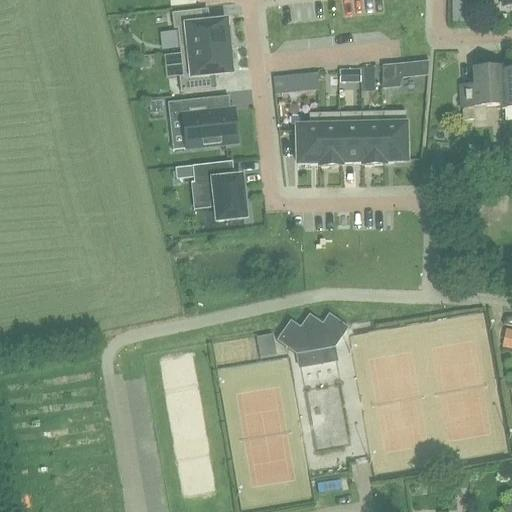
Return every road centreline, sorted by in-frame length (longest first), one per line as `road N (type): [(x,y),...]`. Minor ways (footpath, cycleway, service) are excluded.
road 1 (residential): [(511,303),(427,293),(427,204),(275,209),(255,60)]
road 2 (residential): [(255,60),(396,48)]
road 3 (residential): [(436,0),(430,40),(511,36)]
